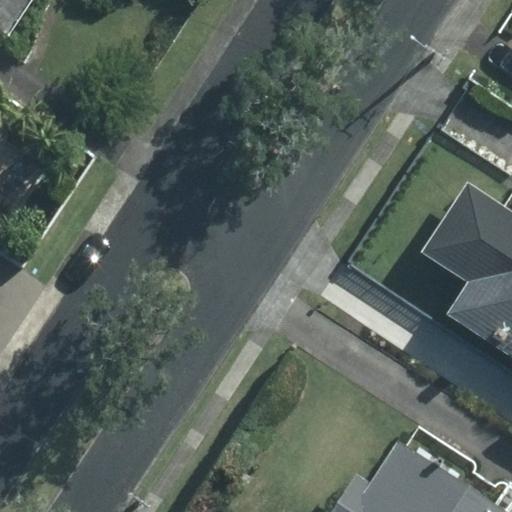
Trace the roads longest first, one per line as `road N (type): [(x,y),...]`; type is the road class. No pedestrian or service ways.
road 1 (residential): [(420,0),(84,511)]
road 2 (residential): [(0,451),(296,0)]
